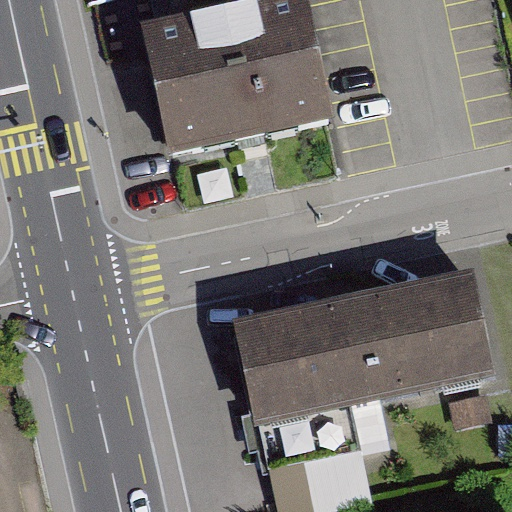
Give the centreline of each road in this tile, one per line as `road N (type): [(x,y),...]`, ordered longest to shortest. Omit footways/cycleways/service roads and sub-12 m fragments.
road 1 (residential): [(74,294),(511,204)]
road 2 (primary): [(4,0),(74,294)]
road 3 (primary): [(74,294),(121,511)]
